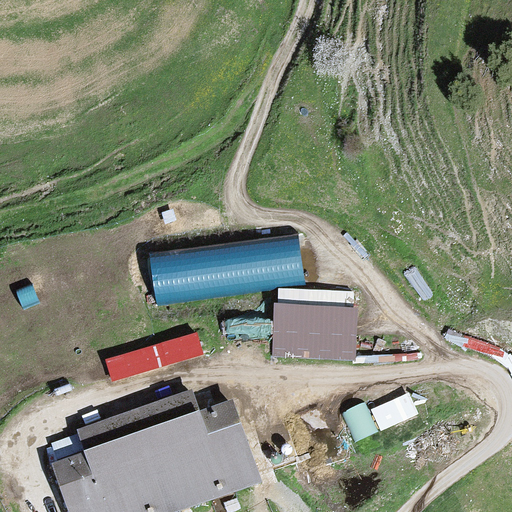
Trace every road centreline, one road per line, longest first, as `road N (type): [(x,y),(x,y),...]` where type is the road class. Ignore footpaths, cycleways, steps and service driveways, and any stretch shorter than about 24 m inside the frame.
road 1 (track): [(409,511),(508,423),(505,387),(468,366),(135,384),(55,418),(38,434),(33,461),(47,502)]
road 2 (track): [(310,0),(245,149),(239,202),(314,229),(455,367)]
